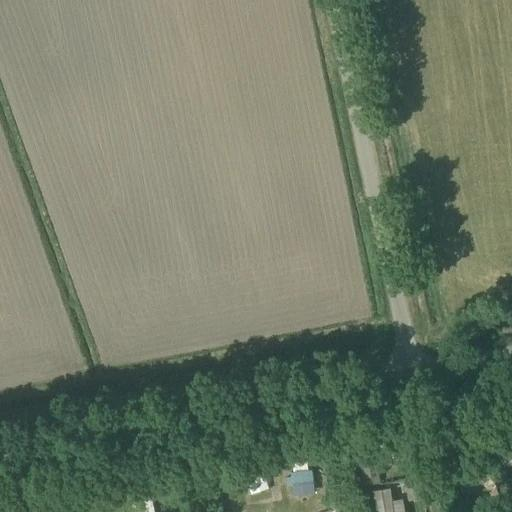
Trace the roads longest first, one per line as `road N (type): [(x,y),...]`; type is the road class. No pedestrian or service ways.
road 1 (secondary): [(0,453),(417,371)]
road 2 (unclassified): [(417,371),(334,0)]
